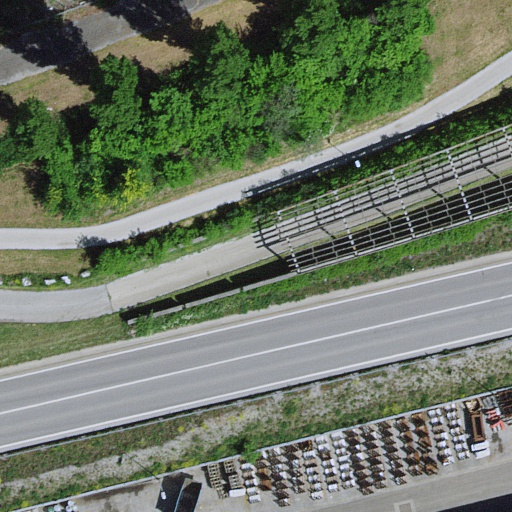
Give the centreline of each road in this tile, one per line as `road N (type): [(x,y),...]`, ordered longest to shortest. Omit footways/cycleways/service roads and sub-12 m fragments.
road 1 (motorway): [(0,363),(511,156)]
road 2 (primary): [(0,405),(511,290)]
road 3 (motorway): [(196,0),(0,81)]
